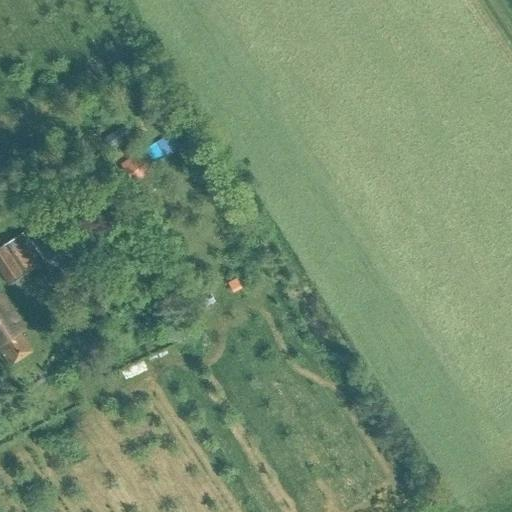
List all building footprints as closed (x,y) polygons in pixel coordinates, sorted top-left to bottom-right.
[(119,167),(132,187),(152,174),(139,154),(119,167)] [(12,205),(21,203),(18,185),(8,187),(12,205)] [(152,211),(134,224),(146,240),(164,227),(152,211)] [(2,232),(12,250),(48,230),(38,212),(2,232)] [(0,260),(0,274),(7,286),(69,246),(56,225),(0,260)] [(0,351),(9,365),(31,351),(19,333),(22,330),(0,297),(0,351)]
